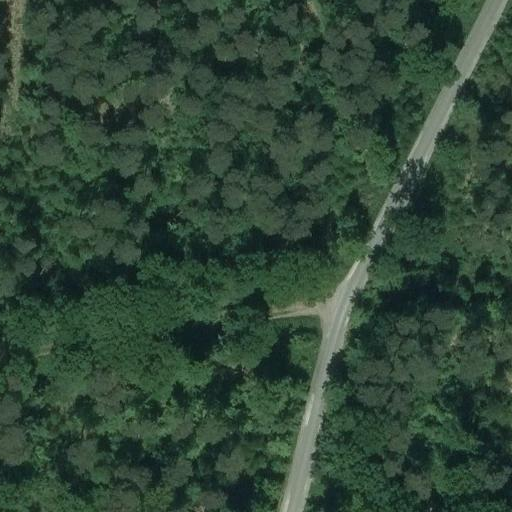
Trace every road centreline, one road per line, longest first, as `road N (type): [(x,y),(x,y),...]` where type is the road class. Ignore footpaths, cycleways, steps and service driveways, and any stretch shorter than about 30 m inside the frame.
road 1 (unclassified): [(291,511),(338,312),(489,0)]
road 2 (track): [(338,312),(0,374)]
